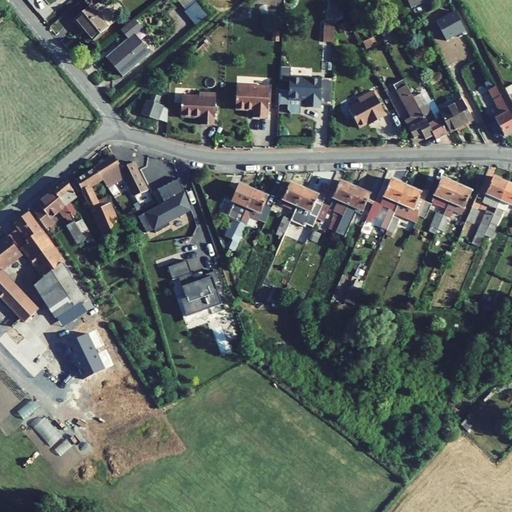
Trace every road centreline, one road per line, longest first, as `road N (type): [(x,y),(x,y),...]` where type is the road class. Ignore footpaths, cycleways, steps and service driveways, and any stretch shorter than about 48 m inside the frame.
road 1 (residential): [(117,123),(139,138),(230,158),(511,156)]
road 2 (residential): [(117,123),(14,0)]
road 3 (track): [(222,11),(107,111)]
road 4 (residential): [(117,123),(0,220)]
